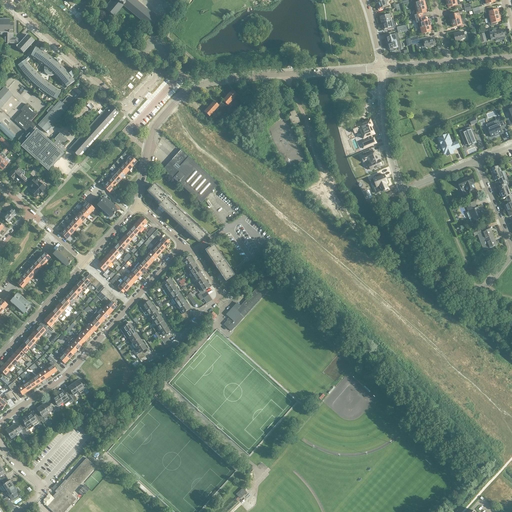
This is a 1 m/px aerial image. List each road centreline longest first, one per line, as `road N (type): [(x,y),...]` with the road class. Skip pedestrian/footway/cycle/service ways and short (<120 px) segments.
road 1 (unclassified): [(2,0),(126,107),(156,71),(82,8)]
road 2 (track): [(232,511),(259,470),(164,383),(219,324)]
road 3 (unclassified): [(155,126),(205,82),(380,68)]
road 4 (residential): [(0,421),(76,365),(129,303)]
road 5 (residential): [(480,294),(434,249),(401,190)]
road 6 (residential): [(0,357),(85,264)]
road 7 (residential): [(401,190),(380,68)]
